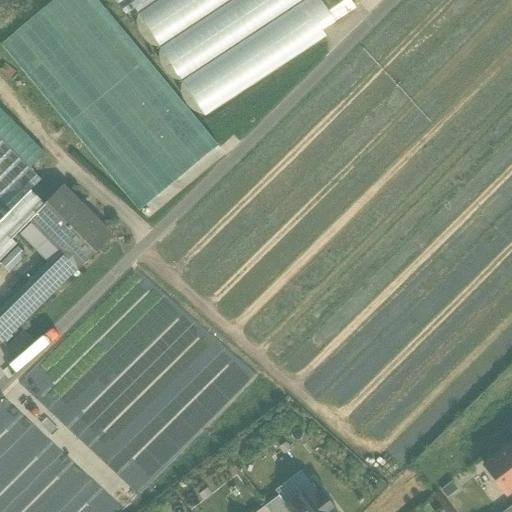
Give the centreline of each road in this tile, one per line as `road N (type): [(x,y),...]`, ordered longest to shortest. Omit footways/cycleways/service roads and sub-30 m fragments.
road 1 (track): [(393,0),(0,391)]
road 2 (track): [(151,240),(0,93)]
